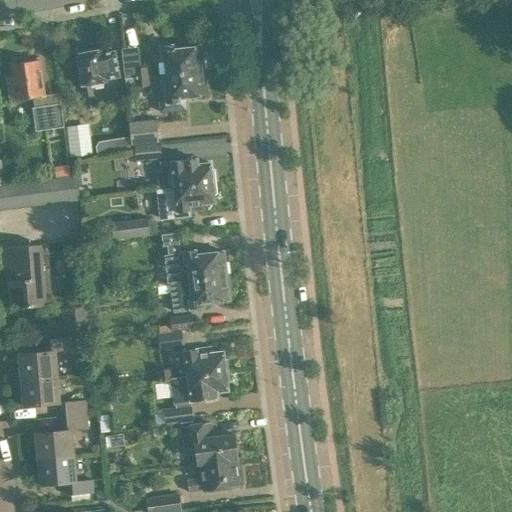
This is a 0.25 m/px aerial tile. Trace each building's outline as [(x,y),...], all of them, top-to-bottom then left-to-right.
[(200,48),(175,51),(175,50),(173,50),(173,46),(161,47),(164,76),(203,72),(200,48)] [(86,53),(77,55),(82,87),(86,105),(82,105),(84,116),(101,113),(96,84),(107,82),(106,80),(120,78),(115,52),(102,55),(101,51),(99,51),(95,49),(89,50),(86,53)] [(13,75),(6,76),(9,101),(32,98),(34,116),(44,115),(46,130),(63,128),(60,105),(44,107),(42,97),(42,96),(38,61),(26,62),(23,60),(17,61),(15,64),(12,64),(13,75)] [(148,68),(135,69),(136,79),(149,78),(148,68)] [(164,76),(166,97),(159,98),(161,113),(186,110),(185,98),(205,96),(203,72),(164,76)] [(149,78),(136,79),(137,88),(150,87),(149,78)] [(130,124),(132,145),(159,143),(156,121),(130,124)] [(91,155),(89,139),(81,140),(80,128),(68,130),(71,158),(91,155)] [(129,150),(128,139),(115,140),(112,144),(114,153),(129,150)] [(150,147),(135,149),(136,160),(151,158),(150,147)] [(197,160),(171,162),(161,164),(162,173),(158,173),(160,190),(174,188),(216,184),(215,173),(211,171),(210,164),(198,165),(197,160)] [(68,168),(54,170),(55,178),(69,176),(68,168)] [(80,200),(77,176),(65,178),(68,202),(80,200)] [(56,203),(68,202),(65,178),(53,179),(56,203)] [(56,203),(53,179),(41,181),(44,205),(56,203)] [(44,205),(41,181),(30,182),(33,206),(44,205)] [(33,206),(30,182),(18,184),(21,208),(33,206)] [(21,208),(18,184),(6,185),(9,209),(21,208)] [(160,190),(158,190),(160,210),(164,210),(165,220),(191,217),(190,212),(203,210),(202,205),(214,204),(214,197),(217,194),(216,184),(212,184),(174,188),(160,190)] [(0,210),(9,209),(6,185),(0,186),(0,210)] [(111,224),(113,239),(148,235),(146,220),(111,224)] [(178,232),(161,234),(163,246),(167,246),(168,252),(171,281),(167,282),(167,283),(172,283),(226,276),(223,252),(197,255),(197,254),(196,255),(195,251),(180,252),(178,232)] [(46,306),(42,258),(41,244),(0,247),(0,262),(7,262),(9,280),(1,281),(2,292),(10,291),(12,308),(46,306)] [(226,276),(172,283),(175,311),(202,308),(202,304),(204,304),(204,303),(228,300),(226,276)] [(88,332),(87,317),(86,307),(63,309),(64,333),(88,332)] [(191,315),(170,318),(171,331),(193,329),(191,315)] [(172,332),(158,334),(160,349),(184,346),(182,331),(172,332)] [(45,339),(46,351),(19,353),(21,379),(56,376),(54,351),(71,350),(70,337),(45,339)] [(187,376),(229,370),(228,360),(224,359),(223,352),(211,353),(210,347),(184,350),(187,376)] [(159,379),(172,378),(171,368),(157,370),(159,379)] [(230,381),(229,370),(187,376),(172,378),(176,408),(191,406),(190,401),(217,398),(216,392),(228,390),(227,384),(230,381)] [(58,402),(56,376),(21,379),(23,405),(58,402)] [(61,416),(86,414),(84,400),(60,402),(61,416)] [(191,406),(176,408),(163,409),(165,423),(193,419),(191,406)] [(61,416),(62,430),(36,433),(38,458),(72,456),(70,430),(87,429),(86,414),(61,416)] [(233,434),(212,437),(210,423),(181,427),(184,449),(196,447),(198,463),(237,458),(233,434)] [(74,481),(72,456),(38,458),(40,484),(66,482),(67,495),(92,493),(91,480),(74,481)] [(200,465),(202,479),(188,481),(189,492),(239,485),(236,459),(237,459),(237,458),(198,463),(198,465),(200,465)] [(147,499),(148,511),(169,511),(181,511),(179,495),(147,499)]
